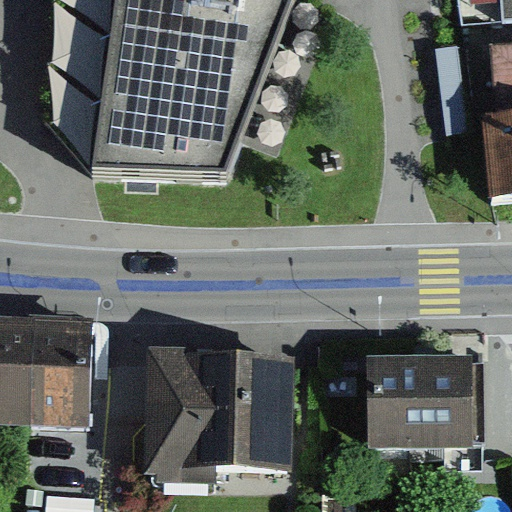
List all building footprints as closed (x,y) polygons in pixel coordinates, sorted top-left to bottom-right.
[(119,0),(95,180),(225,185),(295,0),(119,0)] [(511,0),(498,0),(500,24),(511,24),(511,0)] [(511,54),(481,57),(485,126),(491,208),(511,206),(511,54)] [(0,443),(89,449),(95,344),(0,337),(0,443)] [(292,482),(294,371),(152,369),(150,479),(292,482)] [(485,447),(483,372),(378,376),(381,451),(485,447)]
